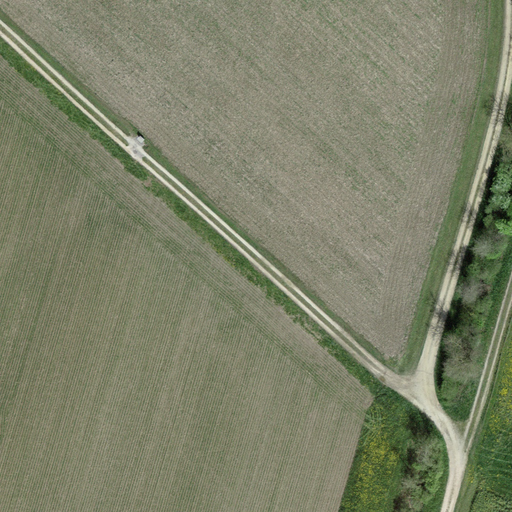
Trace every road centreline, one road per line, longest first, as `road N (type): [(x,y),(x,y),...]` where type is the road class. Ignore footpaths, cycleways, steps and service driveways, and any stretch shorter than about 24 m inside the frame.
road 1 (track): [(463,437),(0,26)]
road 2 (track): [(424,400),(511,53)]
road 3 (track): [(444,511),(511,295)]
